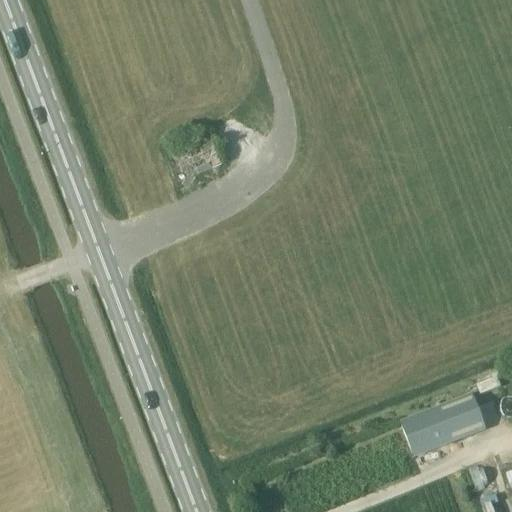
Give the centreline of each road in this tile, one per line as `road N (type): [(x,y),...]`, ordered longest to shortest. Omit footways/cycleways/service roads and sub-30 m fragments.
road 1 (primary): [(196,511),(4,0)]
road 2 (track): [(17,284),(230,195),(287,128),(245,0)]
